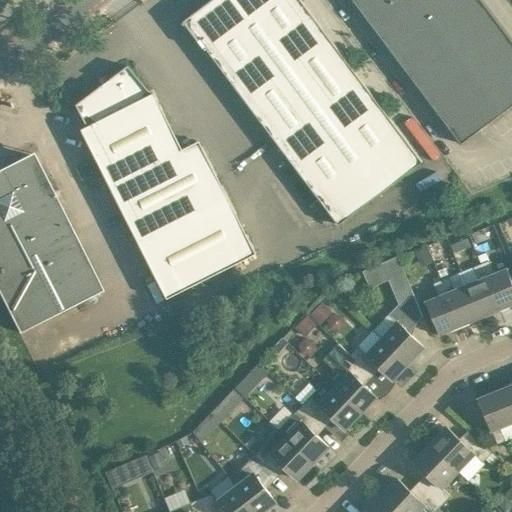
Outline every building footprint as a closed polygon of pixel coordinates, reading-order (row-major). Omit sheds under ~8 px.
[(339,224),(423,161),(301,0),(214,0),(186,21),(200,40),(199,40),(204,48),(206,47),(339,224)] [(353,0),(462,143),(511,105),(511,40),(481,0),(353,0)] [(164,298),(254,253),(197,141),(180,149),(151,93),(149,93),(126,65),(73,104),(84,126),(79,129),(164,298)] [(0,295),(19,332),(102,289),(53,193),(51,194),(31,155),(0,171),(0,170),(0,295)] [(455,253),(465,249),(461,240),(451,244),(455,253)] [(415,251),(420,263),(431,258),(426,247),(415,251)] [(511,279),(507,268),(495,273),(489,260),(486,252),(478,255),(482,263),(501,309),(511,304),(511,279)] [(412,290),(399,257),(398,256),(363,270),(362,271),(370,288),(389,280),(396,297),(412,290)] [(501,309),(482,263),(473,267),(479,279),(467,284),(480,317),(501,309)] [(480,317),(467,284),(455,289),(449,276),(441,280),(460,326),(480,317)] [(441,280),(435,282),(433,283),(439,296),(426,301),(439,333),(438,333),(439,334),(460,326),(441,280)] [(322,302),(310,314),(320,324),(332,312),(322,302)] [(416,322),(402,308),(398,305),(374,330),(382,338),(408,363),(424,346),(408,331),(416,322)] [(305,337),(317,324),(307,314),(295,327),(305,337)] [(274,347),(279,352),(288,342),(283,337),(274,347)] [(358,346),(350,354),(350,355),(369,372),(377,364),(393,379),(408,363),(382,338),(367,354),(358,346)] [(369,372),(350,355),(350,354),(340,343),(339,344),(324,359),(334,368),(324,378),(326,379),(361,413),(377,396),(361,381),(369,372)] [(361,413),(326,379),(325,380),(303,404),(302,404),(321,422),(329,413),(345,429),(361,413)] [(245,397),(251,390),(241,381),(236,387),(245,397)] [(511,384),(499,390),(511,421),(511,384)] [(234,389),(227,396),(237,405),(244,398),(234,389)] [(500,427),(511,422),(511,421),(499,390),(477,398),(478,399),(479,399),(497,444),(505,441),(500,427)] [(321,422),(302,404),(279,429),(313,462),(329,446),(313,430),(321,422)] [(215,428),(222,421),(212,412),(206,419),(215,428)] [(447,427),(431,444),(458,470),(474,454),(483,462),(486,459),(492,453),(487,448),(472,434),(464,443),(447,427)] [(313,462),(279,429),(255,454),(274,472),(282,463),(298,479),(313,462)] [(458,470),(431,444),(414,461),(431,477),(423,486),(442,504),(451,495),(442,487),(458,470)] [(165,461),(161,451),(148,456),(152,466),(165,461)] [(497,458),(492,453),(486,459),(492,464),(497,458)] [(229,476),(255,511),(261,511),(276,501),(263,483),(274,472),(255,454),(246,463),(229,476)] [(413,463),(398,474),(407,487),(422,476),(413,463)] [(128,481),(122,465),(106,472),(113,488),(128,481)] [(227,511),(255,511),(229,476),(211,490),(213,493),(202,497),(208,511),(224,511),(227,511)] [(398,478),(381,495),(398,511),(435,511),(442,504),(423,486),(415,494),(398,478)] [(398,511),(381,495),(365,511),(398,511)] [(208,511),(202,497),(190,502),(170,511),(208,511)]
